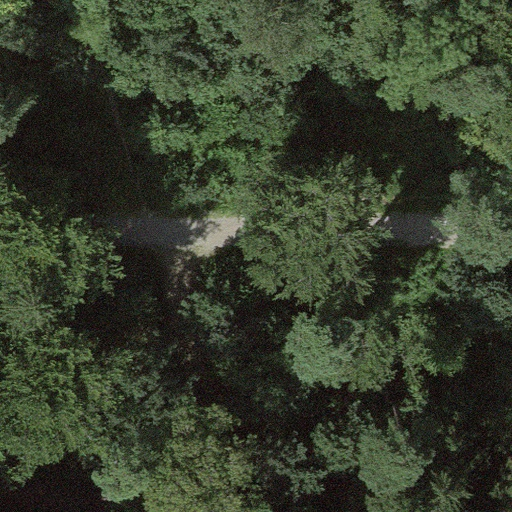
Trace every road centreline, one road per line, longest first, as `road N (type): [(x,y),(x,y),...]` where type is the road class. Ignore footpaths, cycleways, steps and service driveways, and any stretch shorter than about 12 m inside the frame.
road 1 (track): [(511,230),(163,231),(0,215)]
road 2 (track): [(0,449),(147,511)]
